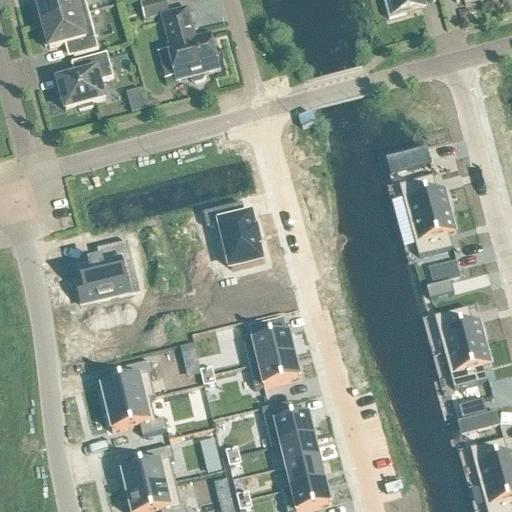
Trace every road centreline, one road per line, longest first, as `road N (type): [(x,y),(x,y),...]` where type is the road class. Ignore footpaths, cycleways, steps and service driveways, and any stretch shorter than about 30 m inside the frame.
road 1 (residential): [(259,116),(371,511)]
road 2 (tertiary): [(69,511),(54,451),(42,325),(7,186)]
road 3 (residential): [(259,116),(31,180)]
road 4 (residential): [(451,65),(511,276)]
road 5 (residential): [(451,65),(259,116)]
road 6 (residential): [(31,180),(0,64)]
